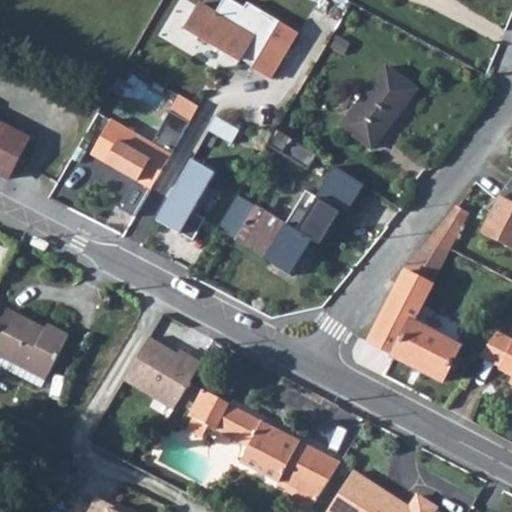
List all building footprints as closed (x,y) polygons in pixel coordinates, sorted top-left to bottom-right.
[(272,78),(299,33),(248,2),(245,7),(232,0),(223,0),(217,12),(201,2),(188,26),(206,37),(204,39),(224,51),(222,54),(237,64),(243,55),(257,63),(254,68),(272,78)] [(343,124),(373,146),(416,89),(387,66),(343,124)] [(89,158),(149,194),(180,139),(186,129),(167,118),(148,150),(107,126),(89,158)] [(218,118),(213,131),(236,140),(241,127),(218,118)] [(0,175),(6,179),(29,139),(0,121),(0,175)] [(266,146),(282,155),(283,153),(309,168),(317,154),(277,129),(266,146)] [(183,157),(150,218),(190,238),(199,219),(188,214),(211,171),(183,157)] [(494,213),(484,231),(511,245),(511,181),(489,209),(494,213)] [(237,240),(292,273),(334,206),(318,196),(298,229),(257,205),(237,240)] [(222,227),(238,236),(256,206),(241,197),(222,227)] [(393,356),(442,381),(460,345),(415,323),(470,212),(466,210),(469,204),(462,200),(448,218),(409,264),(370,343),(393,354),(393,356)] [(0,355),(4,358),(41,377),(45,379),(48,374),(62,347),(68,335),(47,324),(44,328),(7,310),(0,323),(0,355)] [(511,340),(496,332),(482,353),(501,364),(511,343),(511,340)] [(185,355),(152,336),(126,379),(156,396),(159,391),(178,402),(203,359),(188,351),(185,355)] [(511,343),(501,364),(499,367),(511,374),(511,376),(511,379),(511,343)] [(278,479),(297,489),(317,499),(340,463),(227,402),(204,390),(190,416),(193,418),(188,428),(201,435),(207,425),(213,429),(245,447),(236,463),(276,484),(278,479)] [(356,468),(328,511),(432,511),(437,505),(439,502),(420,490),(410,507),(387,493),(390,489),(356,468)] [(297,489),(290,503),(306,511),(309,511),(317,499),(297,489)] [(125,511),(96,497),(88,511),(125,511)]
